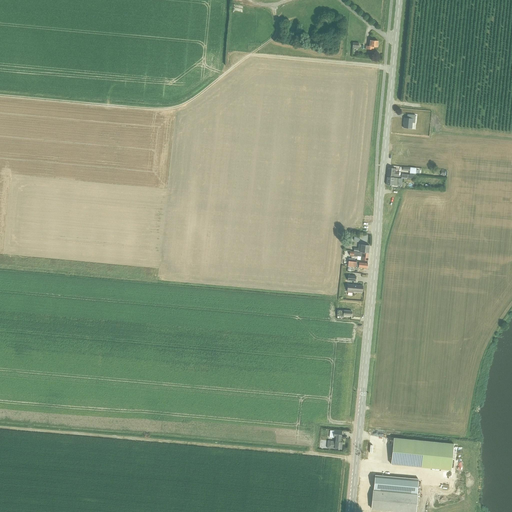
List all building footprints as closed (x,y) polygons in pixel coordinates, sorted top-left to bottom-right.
[(377,47),(378,41),(370,40),(370,46),(366,46),(366,49),(373,50),(374,47),(377,47)] [(404,122),(403,128),(412,129),(412,123),(415,123),(415,115),(407,114),(407,118),(404,118),(403,122),(404,122)] [(388,168),(387,176),(399,177),(399,172),(395,171),(395,168),(388,168)] [(387,177),(386,185),(393,186),(393,185),(397,186),(397,178),(387,177)] [(354,248),(354,251),(369,253),(369,245),(361,244),(359,244),(358,248),(354,248)] [(350,251),(350,255),(353,256),(358,256),(361,257),(361,260),(368,261),(369,253),(354,251),(350,251)] [(328,441),(327,448),(329,449),(330,448),(331,448),(341,449),(342,442),(340,442),(341,438),(342,431),(334,431),(330,430),(329,437),(334,438),(334,437),(336,437),(335,441),(332,441),(328,441)] [(451,470),(454,445),(414,441),(414,440),(394,438),(391,464),(451,470)] [(375,475),(374,489),(372,509),(402,511),(415,511),(417,493),(418,479),(375,475)]
